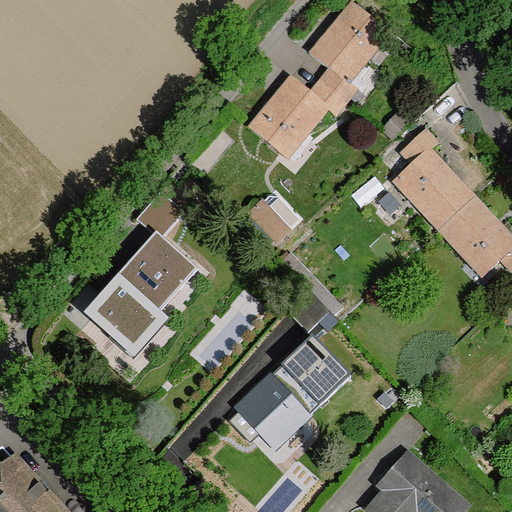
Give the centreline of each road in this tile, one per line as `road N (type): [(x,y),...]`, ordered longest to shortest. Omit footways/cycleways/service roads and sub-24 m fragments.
road 1 (residential): [(165,511),(25,363),(22,337),(301,0)]
road 2 (residential): [(447,0),(481,96),(511,147)]
